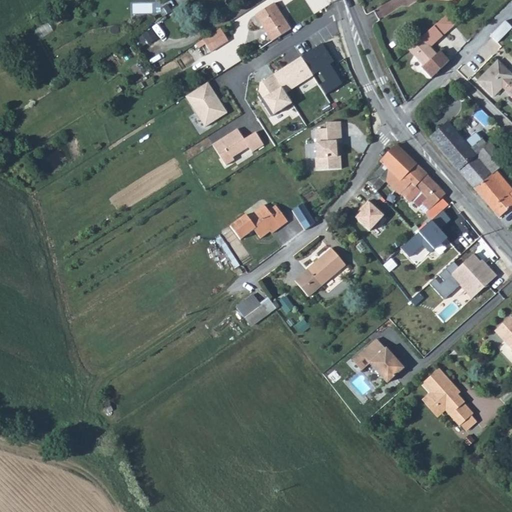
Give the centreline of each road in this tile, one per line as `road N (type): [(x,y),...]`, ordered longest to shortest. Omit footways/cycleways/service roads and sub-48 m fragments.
road 1 (residential): [(340,8),(240,69),(235,95),(247,114),(187,153)]
road 2 (residential): [(252,279),(327,220),(392,130)]
road 3 (residential): [(511,1),(401,116)]
road 4 (secondary): [(340,8),(361,74),(392,130)]
road 5 (secondary): [(482,218),(401,116)]
road 6 (secondary): [(401,116),(346,0)]
road 7 (secondary): [(392,130),(482,218)]
